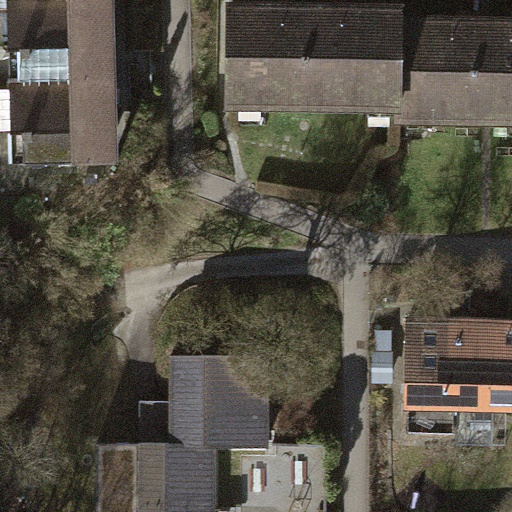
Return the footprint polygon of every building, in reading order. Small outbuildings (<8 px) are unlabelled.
[(0,85),(98,84),(97,2),(0,2),(0,85)] [(399,21),(399,6),(215,7),(216,114),(400,113),(399,21)] [(511,20),(399,21),(400,113),(400,127),(511,125),(511,20)] [(0,167),(99,166),(98,84),(0,85),(0,167)] [(511,418),(511,323),(402,320),(398,437),(445,439),(446,416),(511,418)] [(268,356),(173,355),(172,400),(142,400),(142,443),(141,511),(214,511),(215,445),(268,445),(268,356)]
